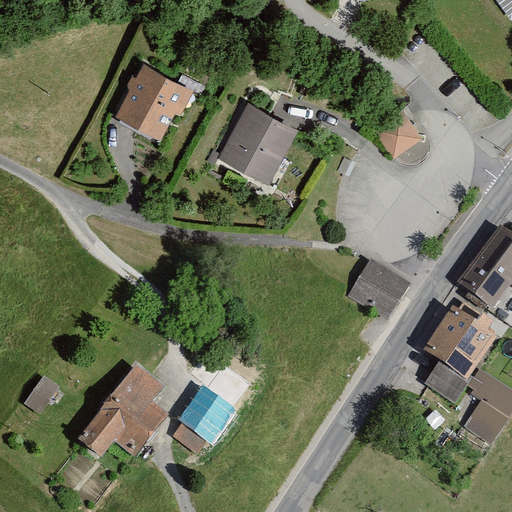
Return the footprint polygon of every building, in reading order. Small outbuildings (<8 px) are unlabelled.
[(133,77),(128,74),(122,86),(128,89),(113,117),(156,139),(171,109),(177,112),(189,88),(140,63),(133,77)] [(393,100),(361,124),(391,163),(423,139),(393,100)] [(294,126),(243,101),(214,160),(264,185),(294,126)] [(0,112),(0,142),(11,149),(20,133),(0,122),(4,115),(0,112)] [(511,237),(497,226),(451,284),(490,314),(510,289),(511,290),(511,237)] [(408,287),(367,262),(344,298),(385,323),(408,287)] [(447,304),(417,349),(461,379),(490,336),(482,330),(488,323),(472,312),(468,318),(447,304)] [(251,377),(218,355),(171,425),(204,447),(251,377)] [(130,362),(70,439),(95,459),(109,441),(128,457),(161,416),(144,403),(159,385),(130,362)] [(433,367),(422,384),(452,403),(463,385),(433,367)] [(511,394),(477,373),(466,389),(480,398),(465,422),(493,440),(511,409),(511,394)] [(34,387),(22,404),(36,415),(57,389),(38,375),(31,385),(34,387)]
